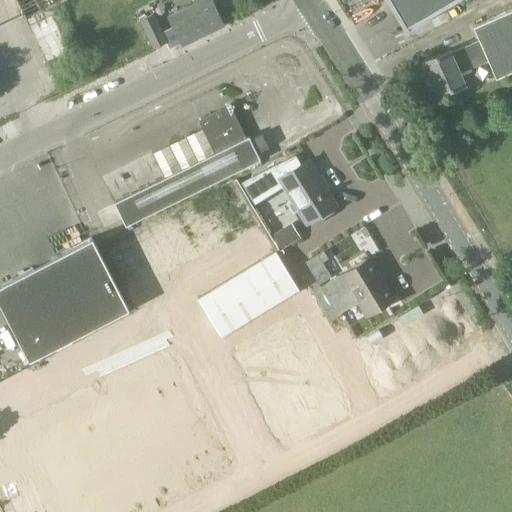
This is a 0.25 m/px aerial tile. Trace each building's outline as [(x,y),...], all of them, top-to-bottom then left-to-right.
[(16,0),(26,19),(65,0),(16,0)] [(211,0),(199,0),(168,15),(182,43),(223,23),(211,0)] [(386,0),(394,12),(396,11),(404,25),(402,26),(404,30),(408,28),(408,27),(454,0),(386,0)] [(449,50),(423,61),(438,95),(464,84),(456,66),(485,53),(495,77),(511,69),(511,5),(472,24),(479,40),(450,53),(449,50)] [(152,14),(140,20),(153,48),(166,42),(152,14)] [(230,105),(198,120),(201,126),(214,153),(166,177),(114,202),(120,215),(125,225),(260,160),(254,147),(249,136),(246,138),(230,105)] [(153,150),(166,177),(214,153),(201,126),(153,150)] [(294,156),(241,182),(253,203),(283,185),(306,223),(320,214),(322,217),(334,209),(332,206),(336,204),(308,160),(300,165),(294,156)] [(230,196),(125,248),(141,279),(251,225),(230,196)] [(280,230),(274,234),(281,246),(288,242),(280,230)] [(128,309),(91,238),(0,284),(0,304),(29,360),(128,309)] [(275,250),(197,297),(220,335),(298,288),(275,250)] [(329,277),(324,269),(316,256),(295,269),(303,281),(309,290),(329,277)] [(341,275),(320,287),(336,314),(357,301),(366,316),(395,298),(386,283),(370,257),(341,275)] [(294,313),(235,342),(281,439),(342,410),(294,313)] [(170,357),(9,439),(45,511),(110,511),(220,455),(170,357)]
